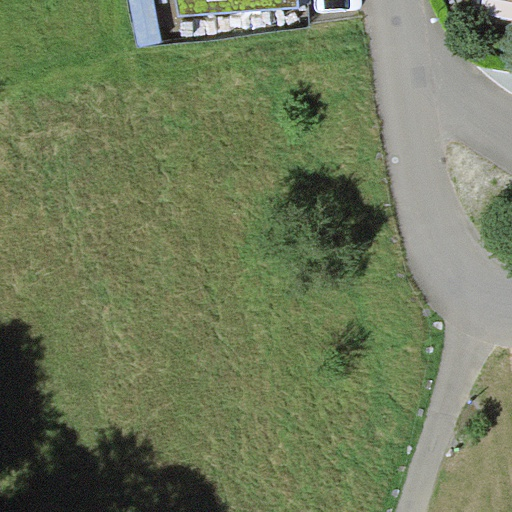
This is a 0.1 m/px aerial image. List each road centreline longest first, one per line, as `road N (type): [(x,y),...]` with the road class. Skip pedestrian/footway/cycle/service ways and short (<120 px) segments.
road 1 (residential): [(427,216),(395,19)]
road 2 (residential): [(395,19),(446,97),(511,135)]
road 3 (residential): [(511,315),(457,286),(436,256),(427,216)]
